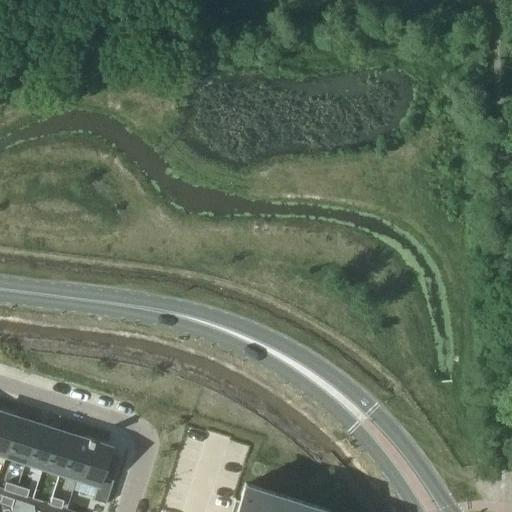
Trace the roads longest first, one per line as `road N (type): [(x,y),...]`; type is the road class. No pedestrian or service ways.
road 1 (track): [(503,0),(501,507)]
road 2 (secondary): [(449,511),(397,436),(336,378),(233,322),(159,310)]
road 3 (secondary): [(159,310),(312,392),(374,452),(416,511)]
road 4 (residential): [(0,382),(137,430),(145,453),(125,511)]
road 5 (secondary): [(159,310),(0,288)]
